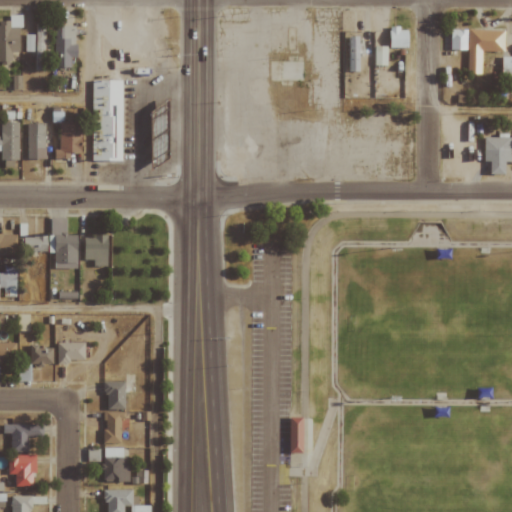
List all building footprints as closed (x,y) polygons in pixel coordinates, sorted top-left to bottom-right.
[(24,52),(33,52),(32,71),(43,71),(43,24),(34,23),(33,35),(24,34),(24,52)] [(76,27),(52,27),(51,68),(70,69),(70,58),(76,58),(76,27)] [(402,47),(402,28),(384,27),(384,47),(402,47)] [(462,49),(462,30),(447,29),(446,49),(462,49)] [(464,73),(478,73),(479,51),(500,51),(501,30),(465,29),(464,73)] [(343,72),(357,72),(358,34),(351,34),(351,33),(344,33),(343,72)] [(383,65),(384,46),(371,46),(371,65),(383,65)] [(511,56),(498,56),(498,79),(511,79),(511,56)] [(91,161),(122,161),(122,81),(91,81),(91,161)] [(168,108),(153,108),(153,133),(168,133),(168,108)] [(0,160),(18,161),(19,122),(0,122),(0,151),(0,152),(0,160)] [(58,150),(54,150),(54,159),(69,160),(69,154),(81,154),(81,123),(59,122),(58,150)] [(46,160),(45,124),(26,125),(27,160),(46,160)] [(511,137),(480,137),(480,162),(485,162),(485,174),(500,174),(500,163),(511,162),(511,137)] [(152,160),(164,161),(164,139),(153,139),(152,160)] [(77,269),(78,235),(66,235),(66,218),(51,218),(50,236),(21,236),(20,252),(54,252),(54,269),(77,269)] [(0,256),(16,256),(16,235),(0,234),(0,256)] [(84,236),(84,259),(93,260),(93,266),(107,266),(108,236),(84,236)] [(16,273),(0,273),(0,288),(3,289),(4,297),(17,297),(16,273)] [(17,332),(29,332),(29,314),(17,315),(17,332)] [(57,364),(69,364),(68,360),(85,360),(84,342),(56,343),(57,364)] [(52,364),(52,347),(28,346),(28,364),(52,364)] [(18,382),(30,381),(30,374),(18,374),(18,382)] [(125,410),(125,382),(104,382),(104,410),(125,410)] [(120,444),(121,429),(126,429),(126,412),(103,412),(103,443),(120,444)] [(297,417),(284,417),(283,453),(296,453),(297,417)] [(43,424),(3,425),(3,434),(10,434),(10,452),(27,452),(27,437),(43,437),(43,424)] [(129,456),(109,457),(109,449),(102,449),(103,483),(130,482),(129,456)] [(35,486),(35,456),(7,457),(7,474),(14,474),(15,487),(35,486)] [(132,490),(104,490),(103,511),(123,511),(123,506),(132,506),(132,490)] [(10,511),(29,511),(30,496),(11,496),(10,511)]
